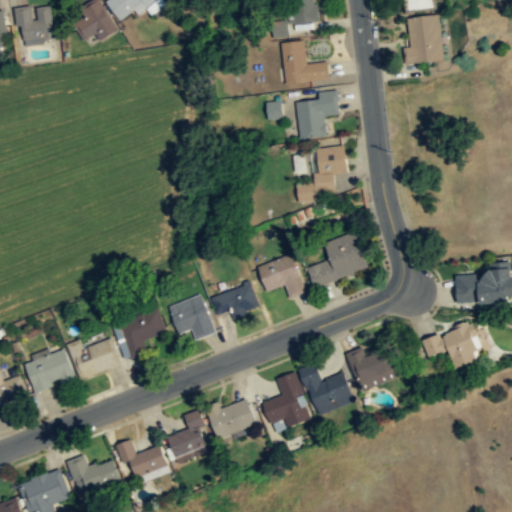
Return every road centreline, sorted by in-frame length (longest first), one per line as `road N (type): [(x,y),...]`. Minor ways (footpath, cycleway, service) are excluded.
road 1 (residential): [(400,281),(388,297),(0,448)]
road 2 (residential): [(358,0),(400,281)]
